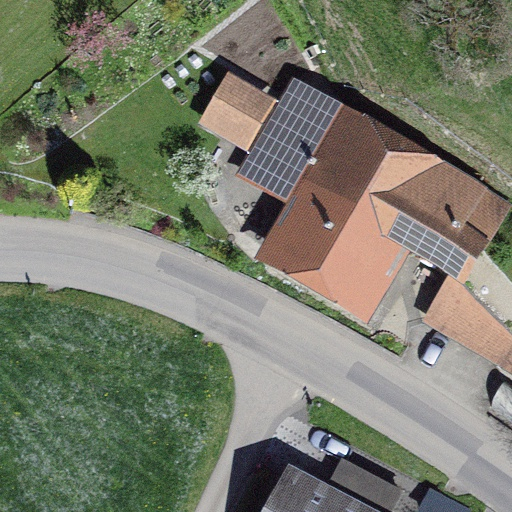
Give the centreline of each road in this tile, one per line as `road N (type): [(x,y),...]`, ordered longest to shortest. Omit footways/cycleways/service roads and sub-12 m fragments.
road 1 (residential): [(0,245),(67,247),(144,263),(221,295),(289,338)]
road 2 (residential): [(289,338),(511,481)]
road 3 (residential): [(214,511),(289,338)]
